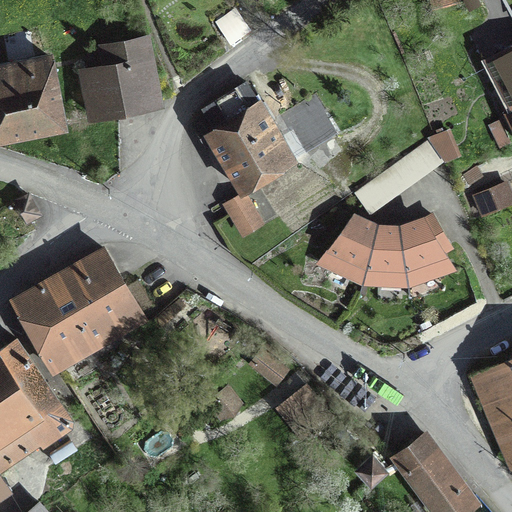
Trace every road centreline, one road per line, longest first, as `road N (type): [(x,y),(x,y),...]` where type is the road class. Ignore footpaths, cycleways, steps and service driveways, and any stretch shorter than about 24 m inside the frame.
road 1 (residential): [(413,402),(246,290),(130,226)]
road 2 (residential): [(130,226),(172,131),(319,0)]
road 3 (residential): [(511,510),(413,402)]
road 4 (residential): [(413,402),(511,319)]
road 5 (residential): [(0,291),(89,208)]
